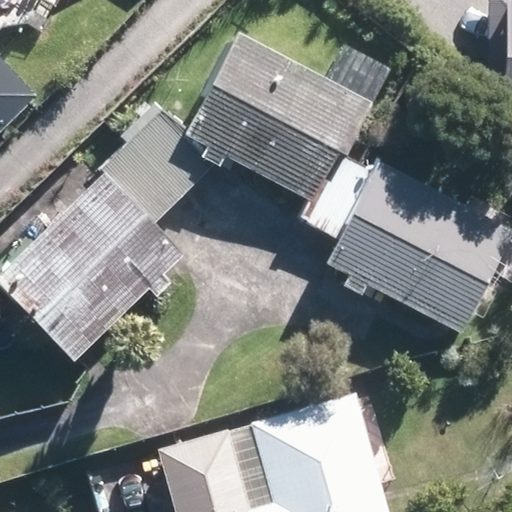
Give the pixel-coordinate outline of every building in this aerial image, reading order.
[(351,103),(238,43),(188,135),(302,195),(351,103)] [(0,120),(24,97),(0,72),(0,120)] [(159,120),(106,171),(153,218),(205,167),(159,120)] [(449,323),(494,233),(374,173),(329,263),(449,323)] [(168,259),(100,189),(2,285),(70,354),(168,259)] [(372,511),(340,400),(161,451),(178,511),(372,511)]
